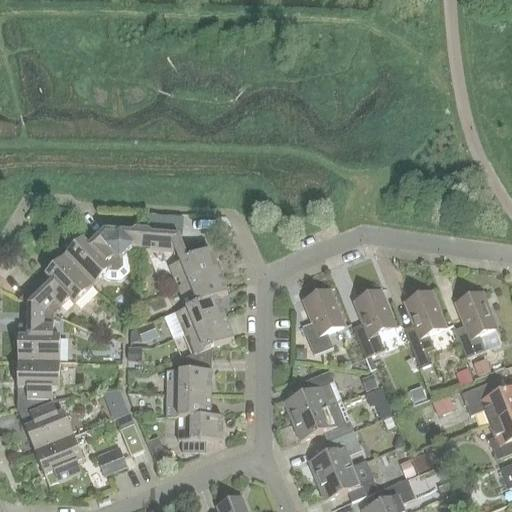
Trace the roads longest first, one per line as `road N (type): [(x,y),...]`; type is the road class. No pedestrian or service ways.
road 1 (residential): [(262,456),(265,275),(366,236),(511,255)]
road 2 (residential): [(120,511),(262,456)]
